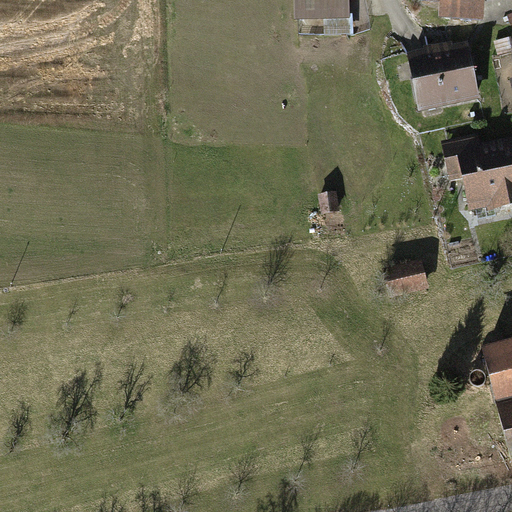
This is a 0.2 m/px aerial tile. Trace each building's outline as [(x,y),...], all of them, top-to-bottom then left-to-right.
[(348,0),(294,0),(294,19),(323,19),(323,36),(348,36),(348,0)] [(486,0),(416,0),(416,1),(442,3),(440,20),(484,23),(486,0)] [(409,56),(419,112),(481,101),(471,45),(409,56)] [(511,138),(482,145),(479,134),(442,142),(451,182),(463,179),(471,212),(490,208),(492,213),(511,208),(511,138)] [(383,272),(389,300),(430,291),(423,262),(383,272)] [(511,339),(483,347),(511,463),(511,339)]
